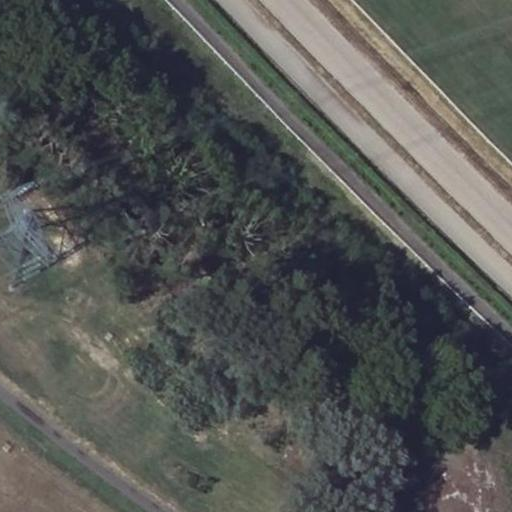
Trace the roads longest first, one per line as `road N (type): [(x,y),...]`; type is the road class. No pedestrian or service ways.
road 1 (unknown): [(183,0),(511,331)]
road 2 (unknown): [(511,282),(229,0)]
road 3 (unknown): [(284,0),(511,231)]
road 4 (unknown): [(159,511),(0,395)]
